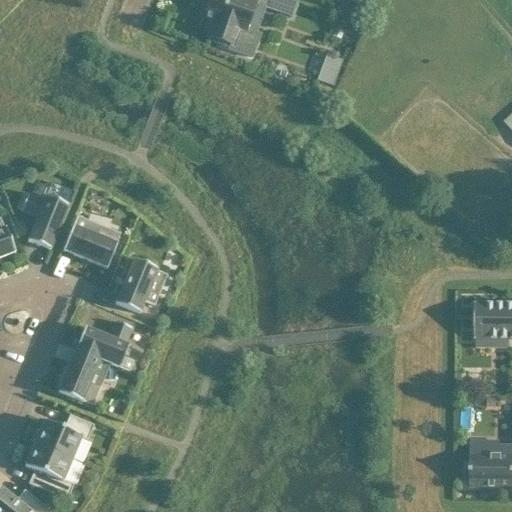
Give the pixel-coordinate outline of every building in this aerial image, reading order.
[(204,0),(201,10),(205,12),(203,18),(214,22),(208,39),(214,40),(212,43),(225,48),(226,45),(230,46),(228,50),(251,58),(259,35),(255,33),(254,33),(253,34),(245,31),(255,5),(263,8),(262,10),(263,10),(264,8),(277,13),(292,18),(298,3),(289,0),(246,0),(246,1),(245,1),(244,0),(204,0)] [(325,56),(316,82),(332,87),(341,61),(325,56)] [(88,190),(84,199),(90,202),(95,199),(97,195),(88,190)] [(23,194),(16,210),(21,212),(27,196),(23,194)] [(37,219),(27,243),(49,252),(67,207),(45,199),(44,202),(27,196),(21,212),(37,219)] [(96,238),(83,232),(88,221),(77,217),(62,252),(107,271),(116,246),(115,245),(119,236),(100,228),(96,238)] [(0,259),(14,254),(5,229),(3,230),(0,222),(0,259)] [(157,271),(132,261),(114,306),(139,316),(144,303),(154,307),(166,277),(156,272),(157,271)] [(474,341),(511,340),(511,304),(475,305),(474,341)] [(84,329),(75,351),(99,361),(99,362),(128,374),(133,363),(123,359),(128,348),(124,346),(131,330),(115,323),(108,339),(84,329)] [(90,385),(99,362),(99,361),(75,351),(57,395),(81,405),(82,403),(92,407),(99,389),(90,385)] [(34,444),(33,445),(71,461),(80,439),(86,442),(93,427),(69,417),(63,431),(43,422),(39,433),(35,432),(31,442),(34,444)] [(465,472),(465,484),(470,484),(470,488),(511,488),(511,447),(497,448),(497,441),(470,440),(470,448),(470,456),(470,472),(465,472)] [(62,482),(71,461),(33,445),(24,468),(34,472),(28,486),(66,502),(72,487),(62,482)] [(48,511),(24,492),(15,503),(0,490),(0,511),(48,511)]
